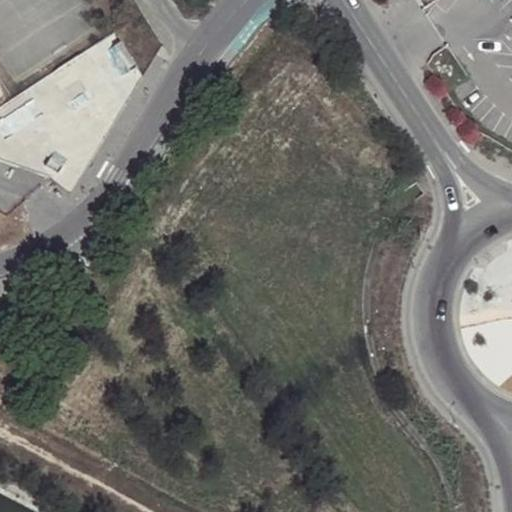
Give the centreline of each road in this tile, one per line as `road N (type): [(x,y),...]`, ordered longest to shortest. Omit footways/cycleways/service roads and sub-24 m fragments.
road 1 (unclassified): [(0,265),(52,242),(97,205),(204,46)]
road 2 (primary): [(459,247),(436,309),(440,343),(478,398)]
road 3 (tertiary): [(430,136),(341,0)]
